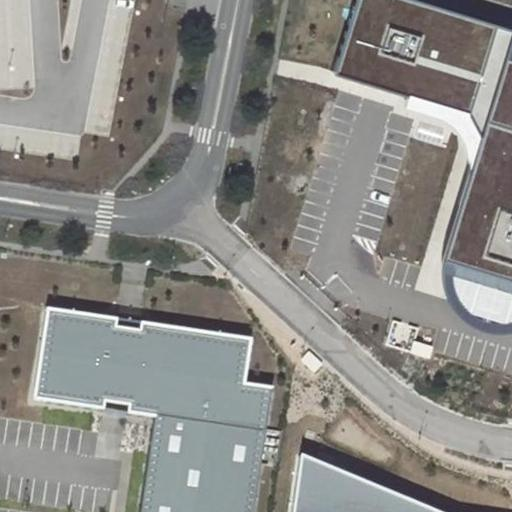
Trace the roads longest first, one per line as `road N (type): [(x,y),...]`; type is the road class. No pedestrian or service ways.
road 1 (unclassified): [(178,204),(402,409),(442,432),(511,449)]
road 2 (unclassified): [(178,204),(205,164),(238,0)]
road 3 (unclassified): [(0,199),(104,215),(154,216),(178,204)]
